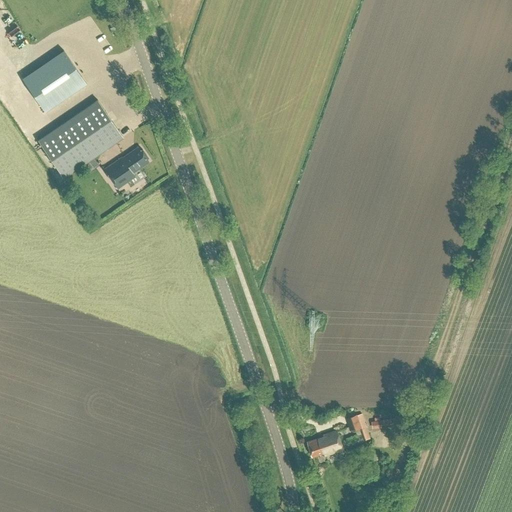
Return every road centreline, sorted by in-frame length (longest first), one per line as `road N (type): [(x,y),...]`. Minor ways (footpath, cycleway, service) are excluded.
road 1 (tertiary): [(293,511),(258,387),(122,0)]
road 2 (track): [(381,511),(511,139)]
